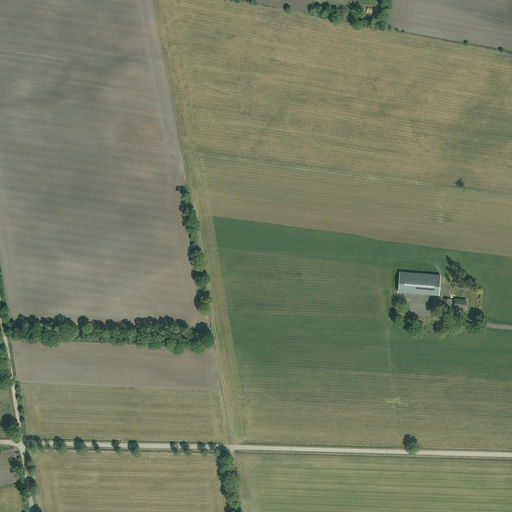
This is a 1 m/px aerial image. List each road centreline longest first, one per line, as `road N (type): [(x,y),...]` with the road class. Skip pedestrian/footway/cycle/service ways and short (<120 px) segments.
road 1 (unclassified): [(511,455),(0,442)]
road 2 (track): [(32,511),(0,307)]
